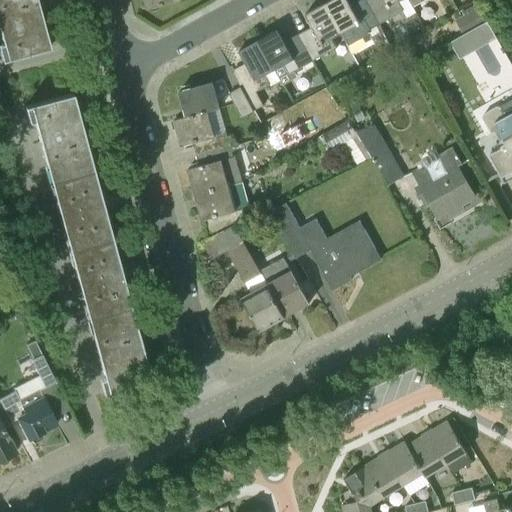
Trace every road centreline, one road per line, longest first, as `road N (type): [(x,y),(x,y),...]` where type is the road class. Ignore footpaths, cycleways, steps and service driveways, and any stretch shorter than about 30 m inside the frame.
road 1 (residential): [(213,412),(177,255),(121,73)]
road 2 (tertiary): [(213,412),(511,258)]
road 3 (residential): [(511,423),(460,396),(434,393),(273,464)]
road 4 (tertiary): [(6,511),(213,412)]
road 5 (residential): [(121,73),(254,0)]
road 6 (residential): [(160,511),(273,464)]
